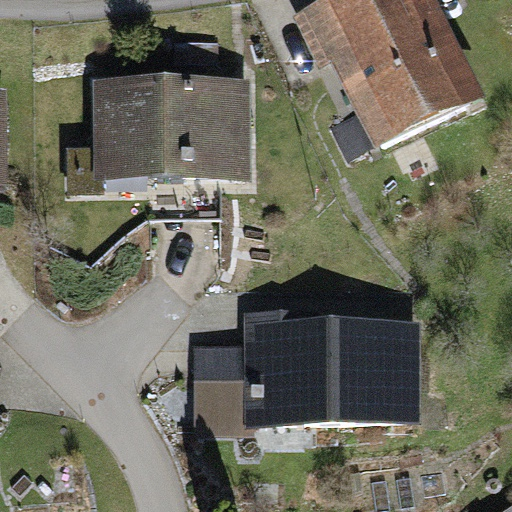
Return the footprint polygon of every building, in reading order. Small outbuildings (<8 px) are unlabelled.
[(433,0),(338,0),(294,21),(320,74),(332,68),(378,163),(487,111),(433,0)] [(251,81),(97,80),(97,149),(97,177),(251,178),(251,81)] [(0,185),(14,186),(13,83),(0,83),(0,185)] [(97,177),(97,149),(68,149),(68,196),(97,196),(97,177)] [(320,323),(251,323),(251,354),(195,354),(195,413),(219,413),(219,431),(246,431),(246,437),(420,437),(420,334),(320,334),(320,323)]
